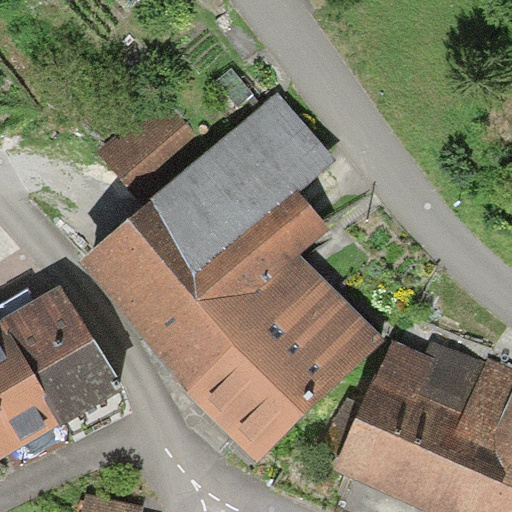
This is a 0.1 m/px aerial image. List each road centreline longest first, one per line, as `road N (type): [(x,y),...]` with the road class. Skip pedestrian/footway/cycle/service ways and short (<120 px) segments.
road 1 (residential): [(258,0),(413,200),(511,296)]
road 2 (residential): [(157,428),(125,353),(68,272),(0,198)]
road 3 (residential): [(157,428),(0,501)]
